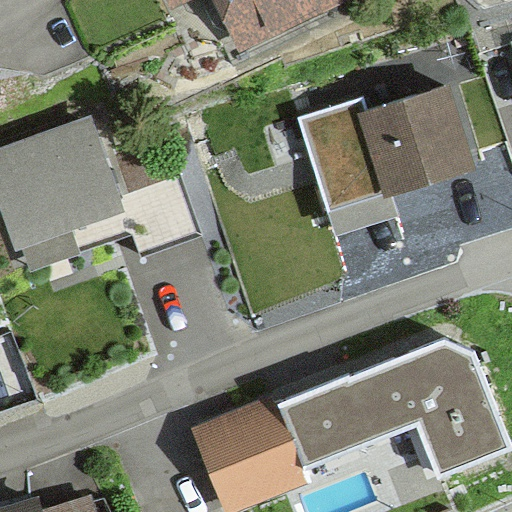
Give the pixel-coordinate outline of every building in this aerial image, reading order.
[(218,0),(238,40),(321,0),(218,0)] [(330,210),(463,167),(438,90),(361,115),(357,101),(300,120),(330,210)] [(93,120),(0,152),(0,216),(14,255),(127,215),(93,120)] [(469,353),(457,348),(439,340),(345,377),(344,378),(369,440),(412,422),(423,449),(460,465),(479,458),(495,420),(469,353)] [(369,440),(344,378),(345,377),(343,373),(194,433),(223,506),(305,473),(303,466),(369,440)] [(36,511),(34,503),(3,511),(36,511)]
